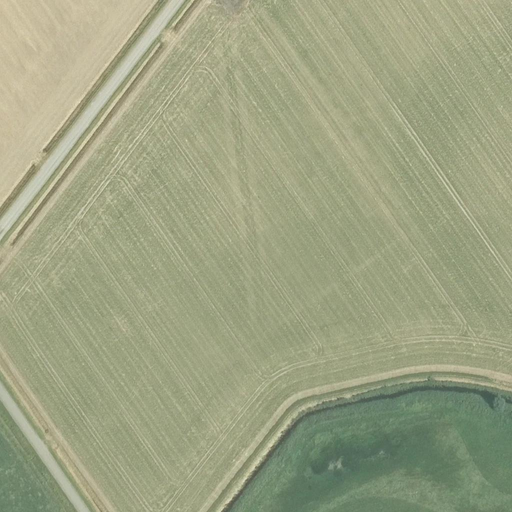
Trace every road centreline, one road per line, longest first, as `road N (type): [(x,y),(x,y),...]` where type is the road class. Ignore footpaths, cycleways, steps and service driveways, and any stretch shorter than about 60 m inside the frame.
road 1 (unclassified): [(0,232),(182,0)]
road 2 (unclassified): [(84,511),(0,392)]
